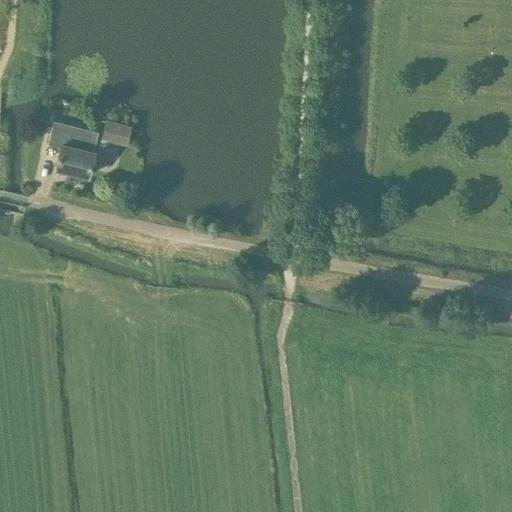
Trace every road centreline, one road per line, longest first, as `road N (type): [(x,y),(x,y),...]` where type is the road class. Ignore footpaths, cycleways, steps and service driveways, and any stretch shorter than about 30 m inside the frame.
road 1 (unclassified): [(511,297),(27,201)]
road 2 (track): [(297,511),(279,341),(292,259)]
